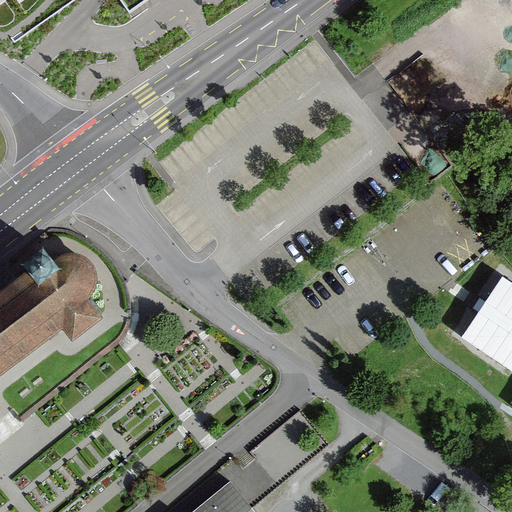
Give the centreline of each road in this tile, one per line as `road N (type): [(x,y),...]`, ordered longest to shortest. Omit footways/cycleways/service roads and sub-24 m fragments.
road 1 (residential): [(70,169),(196,291),(310,376)]
road 2 (primary): [(300,0),(70,169)]
road 3 (residential): [(310,376),(511,511)]
road 4 (residential): [(310,376),(145,511)]
